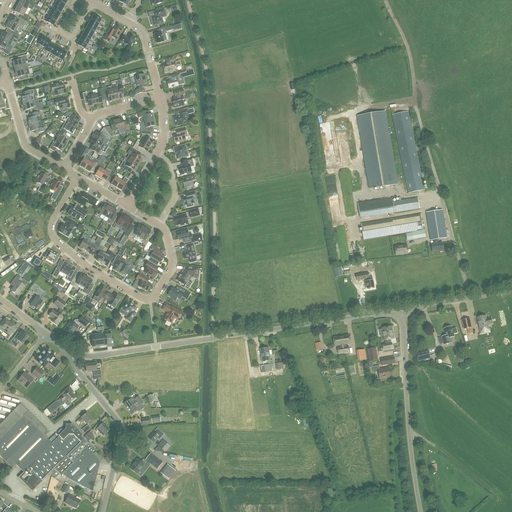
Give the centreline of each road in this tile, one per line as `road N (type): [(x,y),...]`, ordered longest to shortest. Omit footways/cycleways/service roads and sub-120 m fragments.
road 1 (track): [(187,0),(208,93),(213,339)]
road 2 (unclassified): [(73,354),(111,355),(384,312),(399,319)]
road 3 (track): [(383,0),(408,48),(416,110),(470,299)]
road 4 (residential): [(159,227),(172,264),(153,299),(80,263),(53,229),(78,178)]
road 5 (unclassified): [(421,511),(399,319)]
road 6 (unclassified): [(103,511),(121,431),(76,371),(73,354)]
